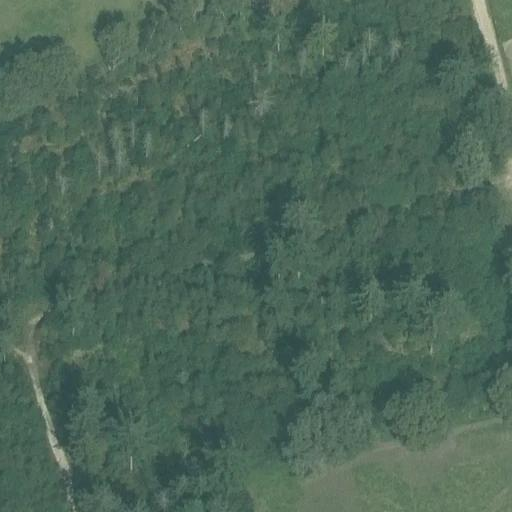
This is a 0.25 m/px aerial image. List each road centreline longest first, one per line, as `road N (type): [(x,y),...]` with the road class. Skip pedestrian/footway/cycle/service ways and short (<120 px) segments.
road 1 (track): [(511,176),(0,340)]
road 2 (track): [(25,328),(62,338),(93,369),(138,511)]
road 3 (track): [(476,0),(511,139)]
